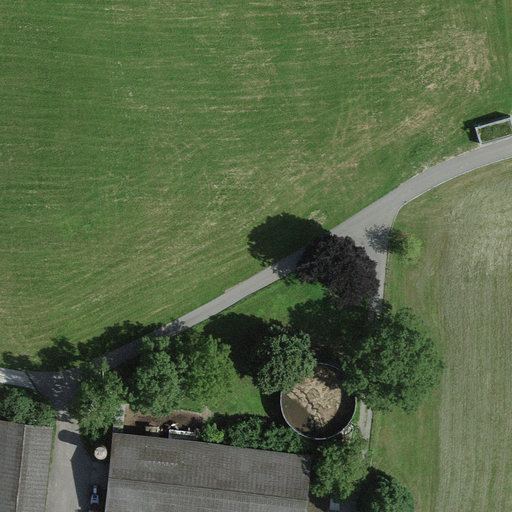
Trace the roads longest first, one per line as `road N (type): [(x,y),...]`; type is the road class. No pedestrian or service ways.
road 1 (track): [(511,142),(425,175),(61,374)]
road 2 (primary): [(511,204),(436,146),(199,0)]
